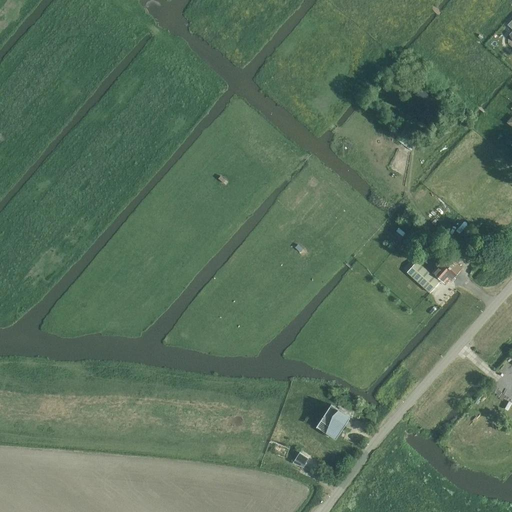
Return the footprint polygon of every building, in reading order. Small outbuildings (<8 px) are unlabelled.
[(443,107),(422,89),(424,86),(417,81),(413,86),(419,92),(414,98),(435,116),(443,107)] [(463,268),(457,264),(460,261),(452,255),(450,257),(447,255),(442,261),(457,274),(463,268)] [(430,292),(440,282),(417,261),(407,271),(430,292)] [(457,274),(442,261),(437,267),(432,272),(443,282),(448,277),(452,280),(457,274)] [(336,439),(351,417),(331,404),(316,427),(336,439)] [(300,452),(293,463),(304,467),(309,458),(300,452)]
